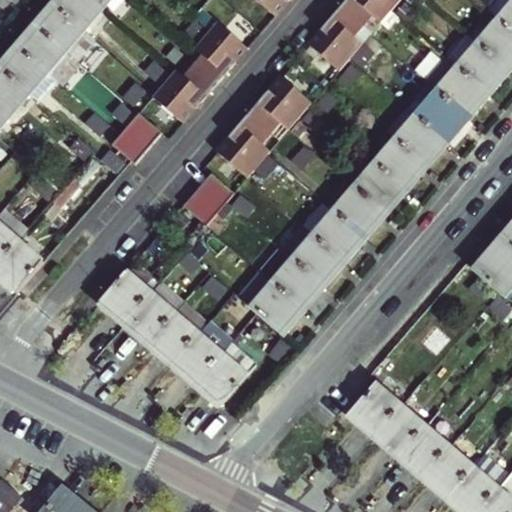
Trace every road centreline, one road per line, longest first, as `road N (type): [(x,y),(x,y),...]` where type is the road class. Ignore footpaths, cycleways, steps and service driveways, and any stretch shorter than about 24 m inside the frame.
road 1 (residential): [(318,0),(0,363)]
road 2 (residential): [(212,488),(511,139)]
road 3 (residential): [(0,380),(212,488)]
